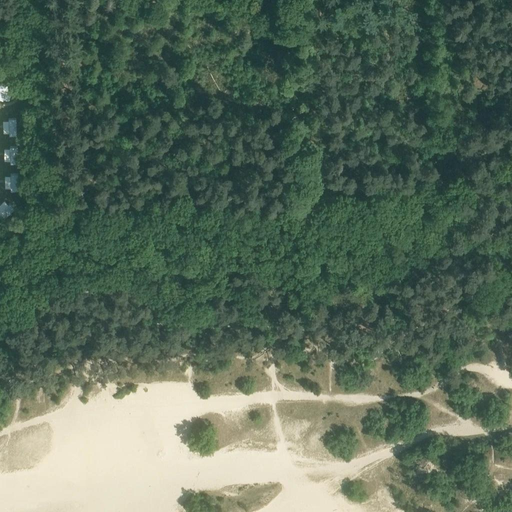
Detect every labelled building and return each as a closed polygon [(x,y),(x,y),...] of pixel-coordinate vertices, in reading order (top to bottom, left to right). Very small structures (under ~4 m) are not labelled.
[(0,86),(0,96),(22,95),(22,86),(0,86)] [(0,102),(0,111),(21,111),(20,101),(0,102)] [(22,127),(13,128),(13,136),(23,135),(22,127)] [(3,145),(23,144),(23,137),(3,138),(3,145)] [(15,145),(16,156),(24,155),(24,144),(15,145)] [(22,158),(0,159),(0,162),(0,167),(22,166),(22,158)] [(0,188),(21,188),(21,180),(0,180),(0,188)]
